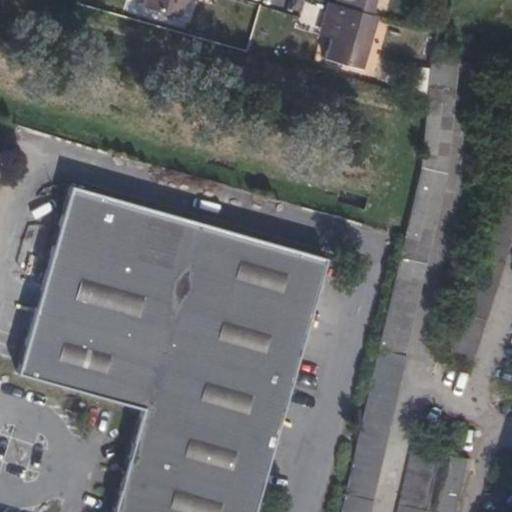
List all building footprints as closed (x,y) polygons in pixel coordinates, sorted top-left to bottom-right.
[(143,0),(142,5),(178,16),(182,0),(143,0)] [(336,0),(336,4),(370,15),(374,0),(336,0)] [(361,70),(377,17),(370,15),(336,4),(331,4),(325,25),(334,28),(331,38),(325,59),(361,70)] [(322,36),(331,38),(334,28),(325,25),(322,36)] [(367,511),(394,394),(444,177),(451,56),(425,48),(416,169),(403,227),(354,442),(338,511),(367,511)] [(511,135),(449,326),(475,334),(511,225),(511,135)] [(250,511),(323,258),(68,186),(15,373),(34,379),(44,381),(139,409),(109,511),(250,511)] [(4,384),(1,395),(34,405),(37,394),(4,384)] [(398,511),(431,511),(446,448),(414,441),(398,511)]
